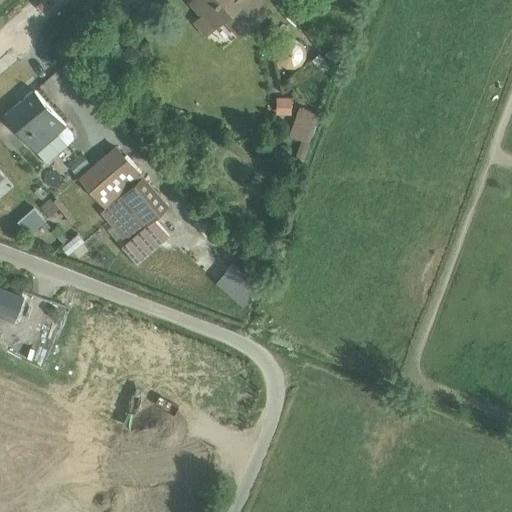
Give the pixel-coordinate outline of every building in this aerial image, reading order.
[(188,0),(201,13),(194,20),(206,34),(225,17),(239,36),(268,11),(258,0),(188,0)] [(279,0),(296,18),(310,5),(305,0),(279,0)] [(277,46),(277,54),(280,61),(287,66),(295,66),(302,63),(306,55),(306,47),(303,40),(296,36),(288,36),(281,40),(277,46)] [(334,45),(314,59),(324,70),(342,54),(334,45)] [(26,96),(5,114),(47,162),(75,136),(73,131),(35,87),(31,87),(25,92),(26,96)] [(292,96),(277,95),(277,112),(292,112),(292,96)] [(300,104),(289,133),(302,138),(296,153),(304,156),(320,112),(300,104)] [(166,204),(137,174),(141,170),(115,142),(78,177),(101,202),(108,196),(139,229),(166,204)] [(0,320),(15,326),(25,300),(0,290),(0,320)] [(192,370),(91,334),(80,366),(181,401),(192,370)] [(0,392),(55,417),(70,385),(0,352),(0,392)] [(80,395),(67,423),(189,479),(202,451),(80,395)] [(0,436),(38,453),(48,431),(0,409),(0,436)] [(174,511),(183,493),(61,437),(51,459),(165,511),(174,511)] [(0,477),(22,487),(33,463),(0,447),(0,477)] [(75,511),(139,511),(46,469),(35,493),(75,511)] [(0,511),(10,511),(17,499),(0,491),(0,511)]
